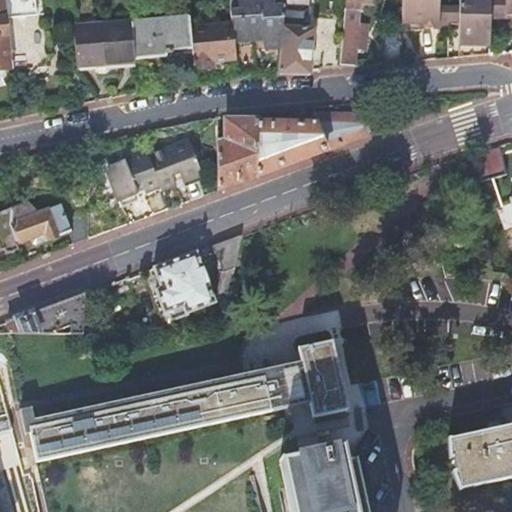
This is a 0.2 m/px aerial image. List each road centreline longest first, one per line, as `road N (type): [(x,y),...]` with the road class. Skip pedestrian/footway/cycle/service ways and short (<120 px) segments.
road 1 (tertiary): [(0,298),(511,111)]
road 2 (residential): [(511,86),(488,72),(301,92),(0,142)]
road 3 (residential): [(399,511),(376,419),(511,387)]
road 4 (unknown): [(511,326),(377,314),(333,320)]
